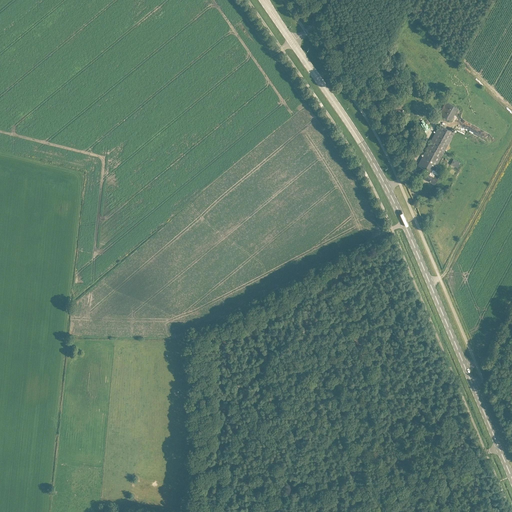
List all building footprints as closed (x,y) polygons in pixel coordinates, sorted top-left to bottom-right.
[(446,101),(439,114),(443,116),(451,121),(458,108),(457,108),(459,104),(455,102),(453,105),(446,101)] [(459,125),(457,129),(470,135),(472,130),(474,131),(476,127),(472,125),(473,124),(463,119),(460,126),(459,125)] [(421,158),(431,164),(436,167),(436,166),(454,133),(444,127),(440,125),(421,158)] [(417,165),(428,171),(430,167),(433,169),(435,170),(437,167),(436,166),(436,167),(431,164),(421,158),(417,165)] [(450,164),(457,167),(460,162),(453,158),(450,164)] [(430,167),(428,171),(424,177),(429,180),(429,181),(434,184),(436,179),(438,176),(431,172),(433,169),(430,167)]
